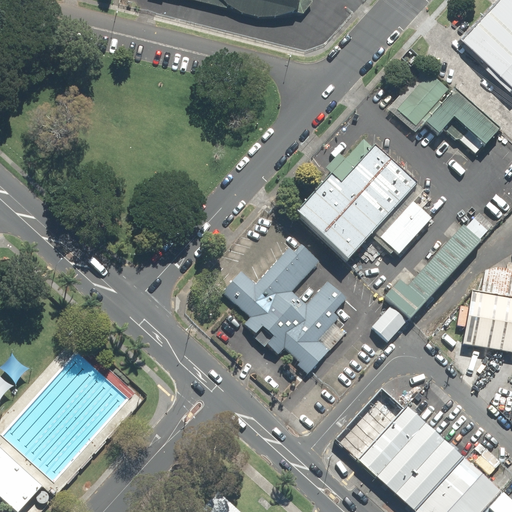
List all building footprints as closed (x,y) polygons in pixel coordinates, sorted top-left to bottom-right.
[(184,0),(225,11),(229,9),(239,15),(259,19),(276,19),(294,14),(297,0),(184,0)] [(511,0),(506,0),(467,42),(511,83),(511,0)] [(427,77),(396,113),(413,127),(444,92),(427,77)] [(453,95),(424,127),(435,137),(441,131),(454,142),(457,142),(473,156),(495,132),(453,95)] [(293,218),(342,263),(413,186),(364,141),(293,218)] [(430,220),(411,202),(377,239),(396,256),(430,220)] [(406,321),(479,242),(461,226),(404,288),(398,282),(382,299),(406,321)] [(222,295),(309,374),(328,353),(317,342),(339,318),(334,314),(347,299),(326,280),(304,304),(291,292),(318,262),(296,242),(256,285),(242,273),(222,295)] [(480,294),(511,299),(511,270),(495,268),(483,271),(480,294)] [(511,299),(480,294),(470,292),(461,346),(511,354),(511,299)] [(406,323),(390,309),(371,329),(387,344),(406,323)] [(360,373),(387,344),(377,335),(350,364),(360,373)] [(334,441),(356,461),(402,411),(380,391),(334,441)] [(356,461),(410,511),(460,458),(405,408),(356,461)] [(0,496),(1,495),(21,511),(33,511),(53,491),(0,444),(0,496)] [(410,511),(446,511),(479,476),(460,458),(410,511)] [(446,511),(481,511),(498,494),(479,476),(446,511)] [(238,511),(218,493),(199,511),(238,511)] [(481,511),(511,511),(511,507),(498,494),(481,511)]
